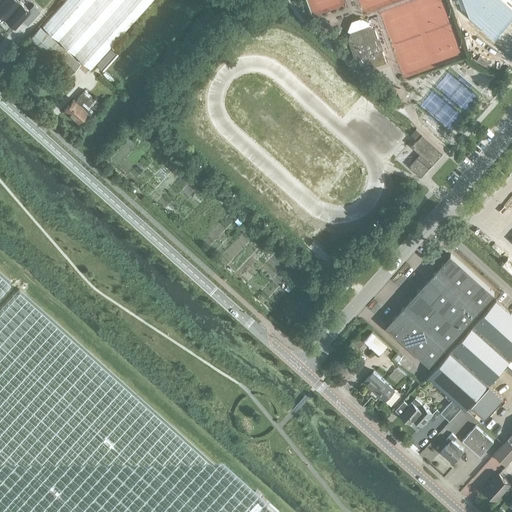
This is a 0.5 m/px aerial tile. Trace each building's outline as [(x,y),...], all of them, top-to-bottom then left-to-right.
[(0,0),(0,12),(5,17),(19,0),(0,0)] [(19,0),(5,17),(15,26),(21,19),(27,25),(41,10),(34,4),(29,9),(19,0)] [(63,0),(42,25),(91,69),(152,0),(63,0)] [(511,17),(511,0),(458,0),(462,10),(496,37),(511,17)] [(348,37),(348,38),(355,59),(363,56),(367,67),(387,60),(375,28),(368,24),(352,29),(348,37)] [(56,63),(57,62),(71,74),(81,63),(67,51),(40,26),(29,39),(56,63)] [(106,64),(114,56),(108,50),(100,59),(106,64)] [(86,111),(96,100),(86,90),(76,101),(74,100),(65,110),(79,123),(88,113),(86,111)] [(423,133),(416,127),(411,133),(417,139),(412,145),(421,153),(409,165),(421,176),(443,152),(423,133)] [(451,253),(442,263),(427,280),(410,298),(410,299),(395,316),(394,315),(386,325),(397,336),(397,335),(430,364),(495,293),(451,253)] [(0,511),(268,511),(19,289),(0,310),(0,292),(10,281),(4,275),(0,271),(0,511)] [(511,313),(498,301),(453,351),(490,385),(511,360),(511,313)] [(388,344),(372,330),(364,340),(379,354),(388,344)] [(490,385),(453,351),(430,376),(467,410),(471,405),(486,419),(504,399),(489,385),(490,385)] [(399,381),(406,371),(397,365),(390,375),(399,381)] [(364,381),(385,400),(391,405),(401,394),(395,389),(374,370),(364,381)] [(396,409),(401,414),(411,423),(415,419),(422,425),(433,413),(416,398),(413,402),(412,401),(409,404),(404,400),(396,409)] [(442,412),(451,421),(463,407),(454,399),(442,412)] [(480,455),(494,440),(476,424),(462,439),(480,455)] [(453,461),(464,449),(454,440),(457,437),(453,432),(447,439),(450,442),(441,451),(453,461)] [(511,434),(511,435),(495,453),(506,464),(511,457),(511,434)] [(497,500),(511,484),(499,473),(485,489),(497,500)]
